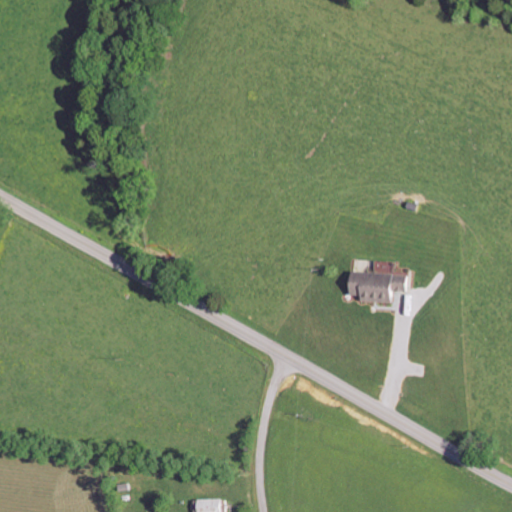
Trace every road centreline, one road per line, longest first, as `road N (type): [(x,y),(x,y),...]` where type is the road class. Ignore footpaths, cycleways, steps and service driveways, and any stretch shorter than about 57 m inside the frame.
road 1 (secondary): [(0,195),(511,484)]
road 2 (residential): [(264,511),(264,437),(288,358)]
